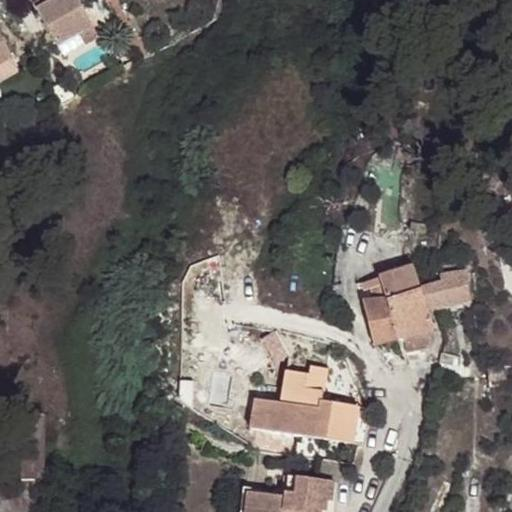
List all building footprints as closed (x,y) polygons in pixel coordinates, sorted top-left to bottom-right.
[(60,0),(37,0),(34,2),(40,11),(60,0)] [(79,0),(60,0),(40,11),(60,48),(80,36),(95,28),(79,0)] [(108,0),(111,4),(126,33),(134,29),(117,0),(108,0)] [(134,29),(126,33),(142,62),(149,58),(134,29)] [(0,64),(13,57),(0,34),(0,64)] [(420,233),(422,226),(407,222),(405,232),(420,233)] [(439,281),(419,288),(426,311),(433,309),(469,299),(465,272),(439,276),(439,281)] [(426,311),(419,288),(416,278),(379,287),(391,337),(397,336),(429,327),(426,311)] [(357,291),(369,344),(391,337),(379,287),(357,291)] [(429,327),(397,336),(399,351),(420,345),(429,327)] [(299,367),(277,363),(275,379),(282,380),(279,397),(272,395),(246,391),(241,421),(343,438),(350,400),(312,394),(318,362),(301,359),(299,367)] [(510,365),(486,366),(487,385),(510,383),(510,365)] [(282,380),(275,379),(272,395),(279,397),(282,380)] [(42,511),(41,403),(11,404),(0,404),(0,511),(42,511)] [(285,470),(276,469),(273,486),(282,487),(285,470)] [(323,476),(285,470),(282,487),(282,492),(243,485),(238,511),(306,511),(308,505),(313,505),(315,495),(320,496),(323,476)]
